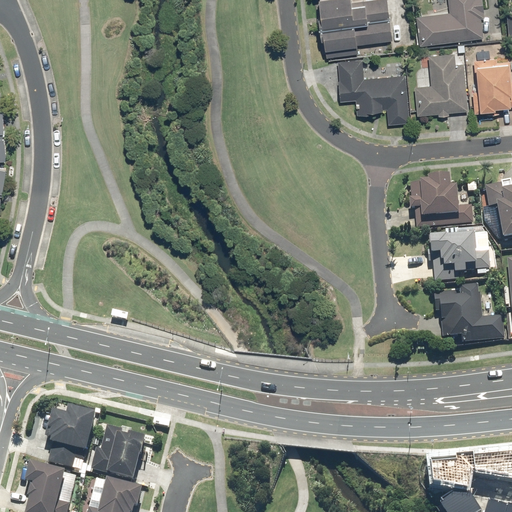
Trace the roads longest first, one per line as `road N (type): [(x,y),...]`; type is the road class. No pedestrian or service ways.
road 1 (secondary): [(511,419),(414,430),(343,426),(206,406),(55,369)]
road 2 (secondary): [(42,329),(243,378),(387,394)]
road 3 (residential): [(24,271),(43,133),(38,85),(6,0)]
road 4 (residential): [(286,0),(294,75),(306,106),(349,146),(379,155)]
road 5 (residential): [(387,304),(379,155)]
road 6 (residential): [(379,155),(511,143)]
road 7 (secondary): [(387,394),(445,408),(511,402)]
road 8 (secondary): [(387,394),(511,379)]
